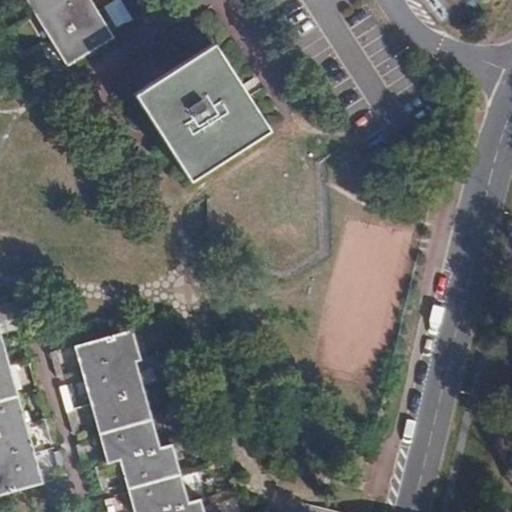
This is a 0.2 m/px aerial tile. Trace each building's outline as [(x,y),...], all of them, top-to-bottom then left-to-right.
[(31,0),(37,9),(52,35),(70,64),(115,37),(97,8),(92,0),(31,0)] [(121,0),(112,0),(125,21),(132,17),(121,0)] [(188,181),(268,130),(246,96),(238,84),(212,44),(133,94),(188,181)] [(210,237),(283,276),(323,251),(318,163),(210,237)] [(77,374),(86,406),(94,434),(146,420),(138,391),(130,361),(133,360),(125,330),(69,345),(77,374)] [(0,400),(15,396),(7,367),(0,342),(0,400)] [(0,494),(40,484),(32,455),(23,425),(15,396),(0,400),(0,494)] [(115,461),(124,492),(176,476),(167,445),(154,448),(146,420),(94,434),(102,464),(115,461)] [(195,511),(192,500),(183,502),(176,476),(124,492),(129,511),(195,511)]
